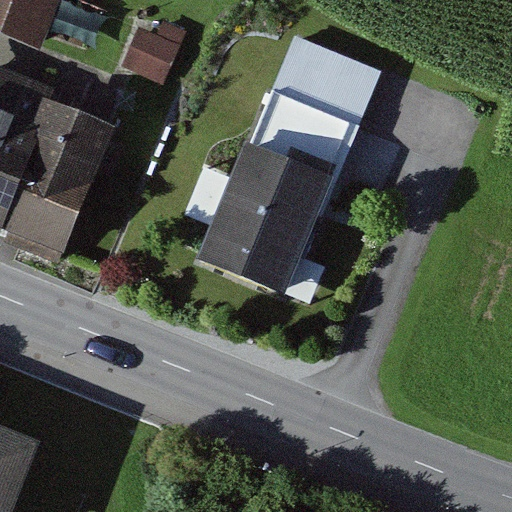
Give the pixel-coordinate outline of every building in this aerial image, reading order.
[(55,0),(0,0),(0,30),(41,44),(55,0)] [(124,62),(166,80),(188,29),(166,20),(160,33),(140,25),(124,62)] [(115,133),(46,106),(52,91),(0,72),(0,236),(64,262),(115,133)] [(354,176),(273,142),(224,259),(305,293),(354,176)] [(27,511),(52,449),(0,428),(0,511),(27,511)]
